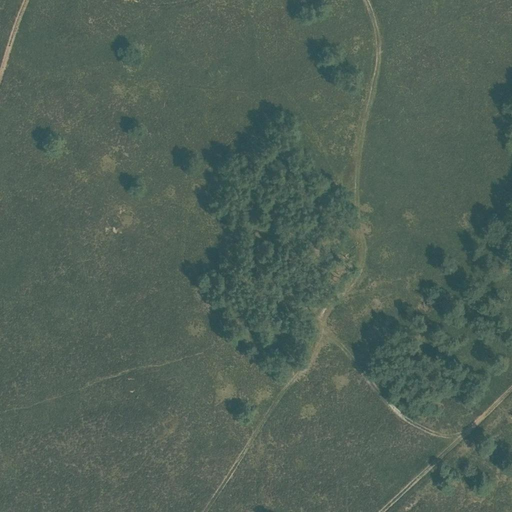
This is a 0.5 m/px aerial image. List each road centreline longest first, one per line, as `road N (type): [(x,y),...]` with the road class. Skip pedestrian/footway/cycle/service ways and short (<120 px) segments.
road 1 (track): [(363,0),(375,41),(353,163),(356,255),(319,325)]
road 2 (track): [(319,325),(205,511)]
road 3 (track): [(319,325),(418,428),(463,434)]
